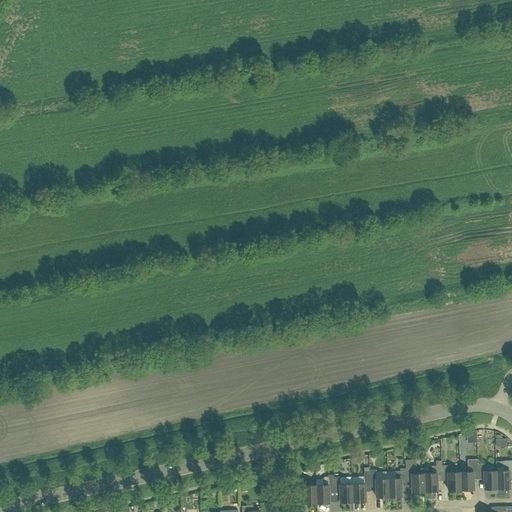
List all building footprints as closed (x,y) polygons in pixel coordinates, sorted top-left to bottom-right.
[(411,479),(412,492),(424,491),(424,473),(416,473),(415,459),(405,460),(405,468),(406,479),(411,479)] [(460,490),(473,489),(473,477),(478,476),(478,464),(478,459),(467,460),(468,472),(460,472),(460,490)] [(424,473),(424,491),(437,491),(436,478),(442,478),(441,465),(442,465),(441,460),(436,461),(436,466),(431,466),(431,473),(424,473)] [(511,460),(495,461),(496,471),(497,489),(509,488),(509,475),(511,475),(511,460)] [(484,469),(483,464),(478,464),(478,476),(484,476),(484,489),(497,489),(496,471),(488,471),(488,468),(484,469)] [(441,465),(442,478),(447,477),(448,490),(460,490),(460,472),(452,472),(452,465),(442,465),(441,465)] [(400,483),(406,483),(406,479),(405,468),(400,468),(400,471),(395,471),(395,478),(388,478),(388,496),(401,496),(400,483)] [(375,469),(369,469),(369,472),(370,484),(375,484),(376,497),(388,496),(388,478),(375,479),(375,469)] [(352,502),(365,501),(364,484),(370,484),(369,472),(364,472),(364,483),(352,484),(352,502)] [(329,502),(328,490),(334,490),(333,477),(333,475),(327,475),(328,477),(326,477),(323,479),(323,485),(315,485),(316,503),(322,503),(323,505),(327,505),(328,502),(329,502)] [(339,477),(333,477),(334,490),(339,489),(340,502),(341,504),(345,504),(346,502),(352,502),(352,484),(339,484),(339,477)] [(303,491),(304,503),(316,503),(315,485),(308,485),(308,478),(297,478),(297,491),(303,491)]
